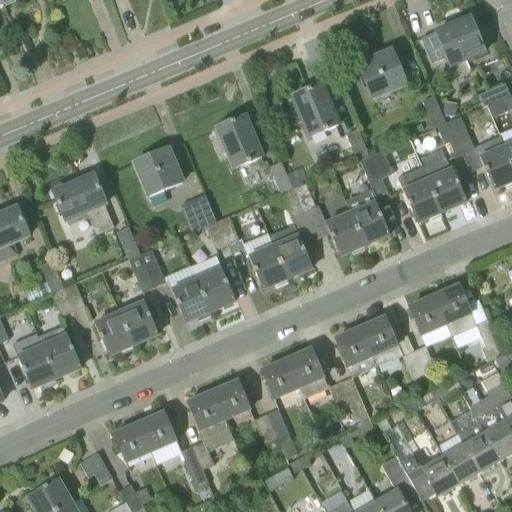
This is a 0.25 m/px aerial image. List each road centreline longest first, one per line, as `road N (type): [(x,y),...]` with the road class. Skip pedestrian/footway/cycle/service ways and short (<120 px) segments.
road 1 (residential): [(0,444),(511,220)]
road 2 (tertiary): [(0,136),(324,0)]
